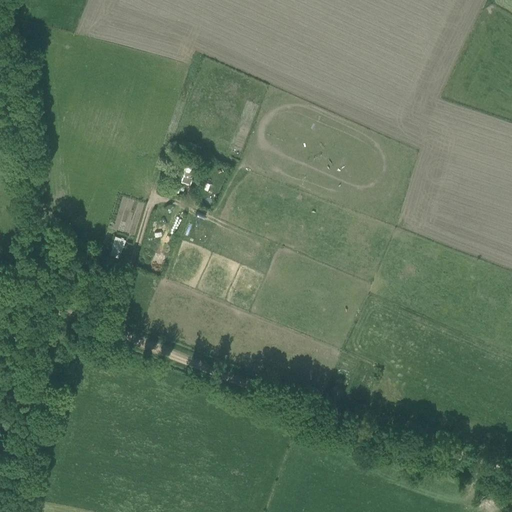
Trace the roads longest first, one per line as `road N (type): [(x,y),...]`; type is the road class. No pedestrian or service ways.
road 1 (track): [(37,301),(511,473)]
road 2 (track): [(37,301),(0,0)]
road 3 (track): [(0,442),(37,301)]
road 4 (track): [(103,323),(156,193)]
